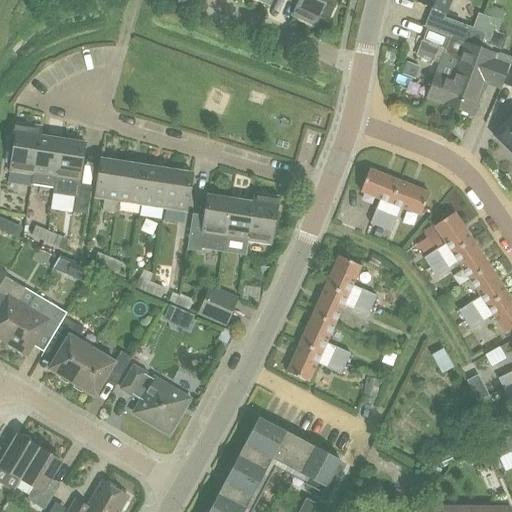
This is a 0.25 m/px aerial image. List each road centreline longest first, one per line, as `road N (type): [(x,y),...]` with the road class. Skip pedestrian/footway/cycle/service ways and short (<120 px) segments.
road 1 (tertiary): [(181,489),(325,191)]
road 2 (residential): [(325,191),(113,128),(103,104)]
road 3 (residential): [(181,489),(0,380)]
road 4 (residential): [(511,235),(458,166),(350,121)]
road 5 (residential): [(209,0),(361,68)]
